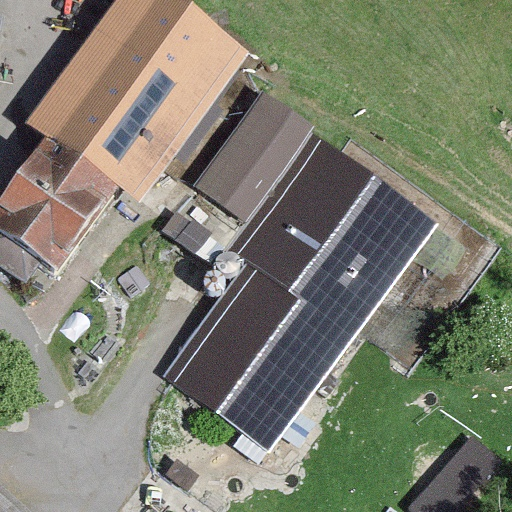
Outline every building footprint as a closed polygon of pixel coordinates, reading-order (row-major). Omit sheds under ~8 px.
[(144,0),(142,0),(130,17),(50,130),(123,183),(206,66),(216,51),(144,0)] [(206,268),(303,136),(255,101),(158,233),(206,268)] [(123,183),(50,130),(0,200),(0,245),(29,266),(48,279),(109,196),(112,198),(123,183)] [(161,381),(260,453),(426,227),(307,139),(223,253),(255,277),(221,325),(209,316),(161,381)] [(29,266),(0,245),(0,272),(17,284),(29,266)] [(479,414),(414,489),(440,511),(449,511),(510,442),(479,414)]
